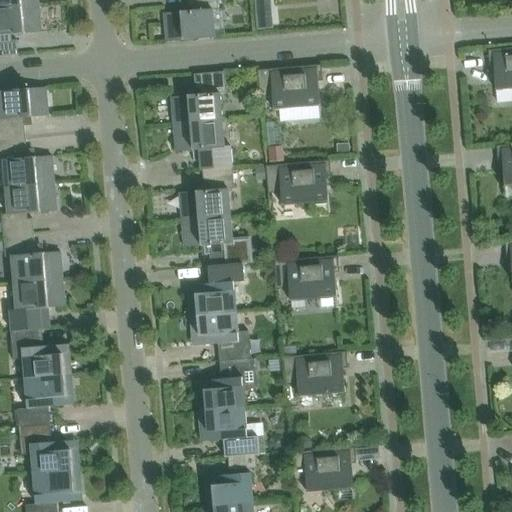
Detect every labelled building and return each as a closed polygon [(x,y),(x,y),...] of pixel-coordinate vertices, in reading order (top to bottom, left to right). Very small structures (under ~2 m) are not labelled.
[(0,0),(0,8),(39,5),(38,0),(0,0)] [(219,10),(218,0),(187,0),(188,6),(193,6),(194,11),(164,14),(167,42),(215,38),(213,10),(219,10)] [(39,5),(0,8),(0,56),(18,55),(17,41),(12,41),(12,35),(41,32),(39,5)] [(272,10),(256,11),(258,30),(274,29),(272,10)] [(511,48),(488,50),(489,66),(494,66),(497,102),(499,102),(498,91),(511,89),(511,48)] [(322,65),(258,70),(260,98),(273,97),(274,110),(318,107),(320,121),(321,121),(318,82),(323,81),(322,65)] [(171,98),(174,125),(222,121),(220,94),(226,93),(225,72),(194,75),(196,90),(201,89),(201,95),(171,98)] [(0,140),(26,138),(24,123),(19,124),(19,119),(49,116),(46,88),(0,92),(0,140)] [(197,159),(202,158),(203,171),(233,168),(231,147),(225,147),(222,121),(174,125),(176,152),(196,150),(197,159)] [(27,153),(26,138),(0,140),(0,161),(4,161),(6,188),(55,184),(52,156),(22,159),(22,153),(27,153)] [(350,144),(337,145),(338,154),(351,153),(350,144)] [(511,144),(497,146),(498,162),(503,162),(506,198),(508,198),(507,186),(511,185),(511,144)] [(283,146),(269,148),(270,163),(284,161),(283,146)] [(331,177),(330,161),(266,166),(266,168),(267,180),(268,194),(281,193),(283,206),(327,202),(328,217),(330,216),(327,177),(331,177)] [(180,193),(182,221),(231,216),(228,190),(235,189),(233,168),(203,171),(204,183),(199,183),(200,192),(180,193)] [(266,168),(256,169),(257,181),(267,180),(266,168)] [(0,236),(4,236),(34,234),(33,219),(28,219),(27,213),(57,211),(55,184),(6,188),(8,215),(2,215),(3,224),(0,224),(0,236)] [(205,246),(205,254),(210,254),(211,266),(243,264),(251,263),(249,240),(233,241),(231,216),(182,221),(184,248),(205,246)] [(35,246),(34,234),(4,236),(6,257),(12,257),(14,284),(63,279),(61,252),(40,254),(40,245),(35,246)] [(340,272),(338,256),(274,262),(277,289),(290,288),(291,302),(335,298),(337,312),(338,312),(335,273),(340,272)] [(198,316),(237,312),(234,282),(244,281),(243,264),(211,266),(213,284),(199,285),(200,294),(196,295),(198,316)] [(65,307),(63,279),(14,284),(17,310),(10,311),(12,332),(42,329),(41,315),(36,315),(36,309),(65,307)] [(218,344),(220,362),(251,359),(249,331),(238,332),(237,312),(198,316),(199,337),(203,336),(204,345),(218,344)] [(63,354),(59,355),(58,346),(44,347),(42,329),(12,332),(11,332),(13,360),(24,359),(25,379),(64,375),(63,354)] [(299,397),(343,393),(345,408),(346,408),(343,368),(348,368),(347,352),(283,357),(285,385),(298,384),(299,397)] [(221,379),(207,381),(208,390),(204,390),(206,411),(245,408),(243,390),(257,384),(256,367),(252,367),(251,359),(220,362),(221,379)] [(66,397),(64,375),(25,379),(28,409),(17,410),(19,428),(51,425),(49,407),(63,406),(62,397),(66,397)] [(245,408),(206,411),(208,432),(212,432),(213,441),(225,440),(226,458),(228,458),(256,455),(260,455),(258,437),(248,438),(245,408)] [(32,454),(34,475),(73,471),(71,450),(67,450),(66,441),(52,442),(51,425),(19,428),(21,455),(32,454)] [(305,437),(299,438),(300,450),(312,449),(312,443),(305,437)] [(307,493),(352,489),(353,503),(355,503),(352,464),(356,464),(355,447),(291,453),(293,480),(306,479),(307,493)] [(256,455),(228,458),(229,471),(257,468),(256,455)] [(75,492),(73,471),(34,475),(36,504),(26,505),(26,511),(58,511),(57,503),(71,502),(71,493),(75,492)] [(251,473),(216,476),(216,485),(212,486),(214,507),(254,503),(251,473)] [(254,511),(254,503),(214,507),(214,511),(254,511)]
